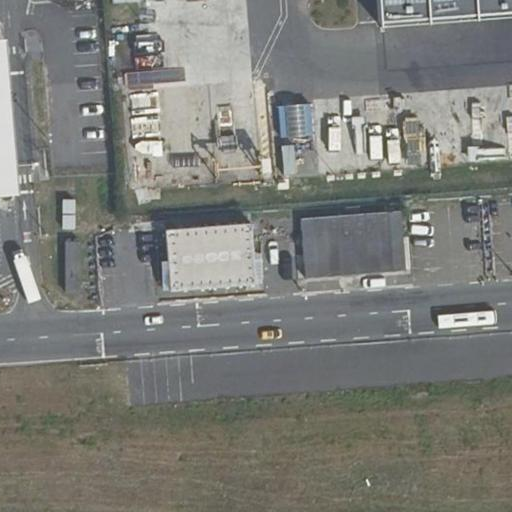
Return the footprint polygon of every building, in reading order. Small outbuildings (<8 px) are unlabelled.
[(113,0),(115,8),(146,5),(145,0),(113,0)] [(511,11),(511,0),(378,0),(380,22),(511,11)] [(0,202),(20,201),(8,57),(7,44),(0,44),(0,202)] [(408,272),(402,212),(302,220),(307,281),(408,272)] [(258,285),(251,224),(165,232),(171,292),(258,285)]
